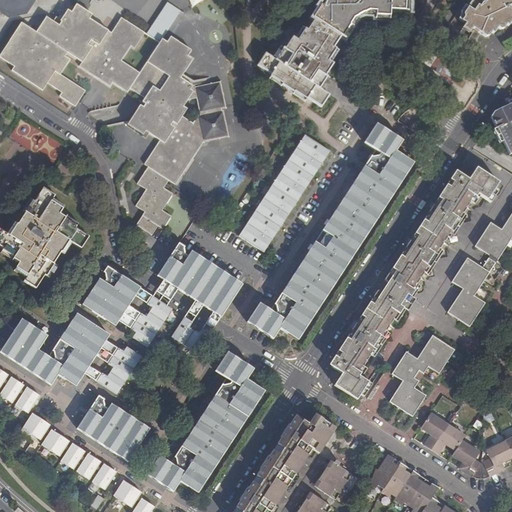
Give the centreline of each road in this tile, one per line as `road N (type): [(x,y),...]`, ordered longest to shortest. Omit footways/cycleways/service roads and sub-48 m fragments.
road 1 (residential): [(443,155),(375,116),(280,275),(264,280),(227,332)]
road 2 (residential): [(296,381),(443,155)]
road 3 (residential): [(0,83),(96,149),(122,261),(152,281)]
road 4 (residential): [(296,381),(479,501)]
road 5 (residential): [(64,415),(70,433),(190,511)]
road 6 (residential): [(64,415),(152,281)]
road 7 (residential): [(210,511),(296,381)]
